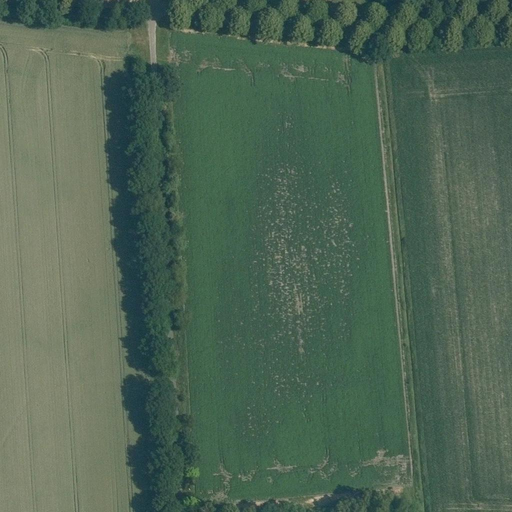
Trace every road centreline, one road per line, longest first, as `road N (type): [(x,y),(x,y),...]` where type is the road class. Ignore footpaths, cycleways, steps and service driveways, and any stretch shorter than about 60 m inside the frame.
road 1 (residential): [(150,9),(179,511)]
road 2 (residential): [(511,30),(361,35),(150,9)]
